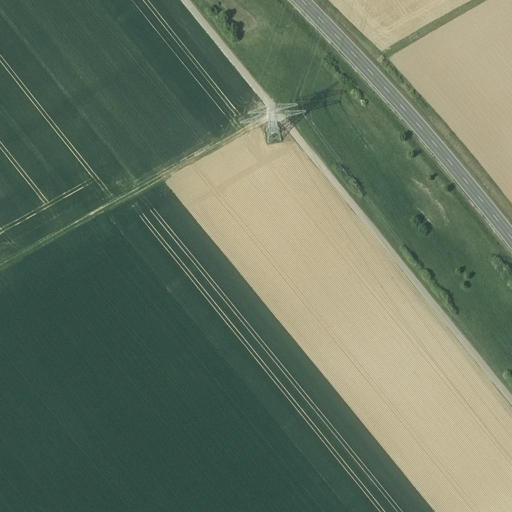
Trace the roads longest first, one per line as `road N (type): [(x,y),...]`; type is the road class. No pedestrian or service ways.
road 1 (track): [(185,0),(511,401)]
road 2 (secondary): [(511,239),(302,0)]
road 3 (track): [(275,110),(0,268)]
